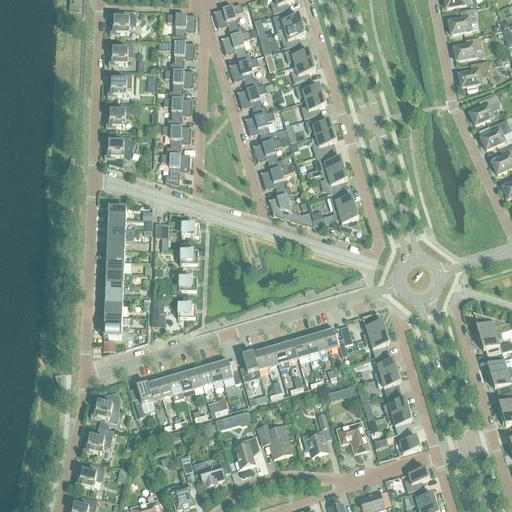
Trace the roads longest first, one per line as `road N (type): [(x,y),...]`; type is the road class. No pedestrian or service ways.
road 1 (residential): [(86,373),(398,286)]
road 2 (residential): [(511,236),(455,107),(432,0)]
road 3 (residential): [(268,231),(370,264),(377,236),(345,128)]
road 4 (residential): [(268,231),(207,24)]
road 5 (residential): [(493,440),(455,314),(468,294),(511,308)]
road 6 (residential): [(86,373),(94,181)]
road 7 (residential): [(194,208),(207,24)]
road 8 (residential): [(94,181),(99,0)]
road 9 (tertiary): [(474,446),(432,295)]
road 10 (tertiary): [(418,300),(462,449)]
road 11 (residential): [(436,457),(395,315)]
road 12 (tertiary): [(366,124),(407,263)]
road 13 (tertiary): [(417,260),(378,121)]
road 14 (residential): [(58,511),(86,373)]
road 15 (residential): [(348,482),(267,481),(216,511)]
road 16 (residential): [(345,128),(308,0)]
road 17 (tertiary): [(330,0),(366,124)]
road 18 (tertiary): [(378,121),(342,0)]
